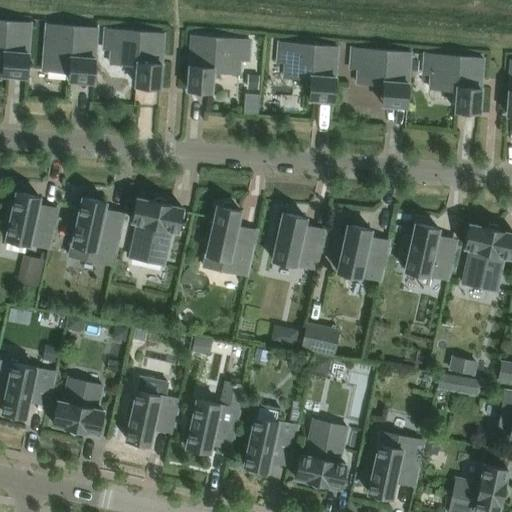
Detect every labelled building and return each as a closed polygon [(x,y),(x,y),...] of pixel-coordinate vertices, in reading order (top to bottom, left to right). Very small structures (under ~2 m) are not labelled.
[(26,76),(30,22),(0,19),(0,53),(3,54),(2,74),(26,76)] [(70,59),(69,74),(68,79),(92,81),(96,27),(38,23),(36,43),(44,43),(43,57),(70,59)] [(159,86),(163,32),(104,28),(103,48),(111,48),(110,62),(136,65),(135,84),(159,86)] [(250,39),(239,38),(191,35),(187,88),(211,90),(211,89),(211,86),(212,71),(239,73),(240,59),(248,59),(250,39)] [(310,78),(309,93),(308,98),(332,100),(336,46),(278,41),(276,61),(285,62),(283,76),(310,78)] [(383,84),(382,99),(381,104),(405,105),(410,52),(351,47),(349,67),(357,68),(356,82),(383,84)] [(456,90),(455,105),(454,109),(478,111),(482,57),(424,53),(422,73),(430,73),(429,88),(456,90)] [(5,237),(48,247),(56,213),(36,209),(39,196),(15,191),(12,203),(9,203),(4,221),(8,222),(5,237)] [(114,252),(122,218),(102,214),(105,201),(81,196),(79,208),(75,208),(70,226),(75,227),(68,254),(99,261),(101,249),(114,252)] [(129,256),(163,263),(170,228),(176,230),(181,206),(136,196),(131,220),(137,221),(129,256)] [(235,231),(239,211),(240,209),(235,208),(233,204),(229,202),(225,202),(220,205),(216,204),(212,222),(208,221),(204,240),(208,241),(203,265),(246,274),(255,235),(235,231)] [(305,217),(282,212),(279,224),(275,224),(271,242),(275,243),(271,258),(314,268),(322,234),(302,230),(305,217)] [(407,254),(404,269),(447,278),(454,244),(435,240),(437,227),(414,222),(411,235),(407,234),(403,253),(407,254)] [(462,282),(495,290),(503,255),(509,256),(511,241),(511,232),(469,222),(463,246),(469,247),(462,282)] [(336,270),(379,280),(387,245),(367,241),(370,228),(346,223),(344,236),(340,235),(336,254),(340,255),(336,270)] [(69,316),(67,327),(78,330),(80,319),(69,316)] [(306,323),(301,346),(332,353),(337,330),(306,323)] [(134,327),(132,337),(143,340),(146,329),(134,327)] [(283,330),(280,344),(293,347),(296,333),(283,330)] [(194,335),(191,348),(207,352),(210,338),(194,335)] [(470,351),(492,353),(494,339),(471,337),(470,351)] [(45,344),(41,358),(53,361),(56,347),(45,344)] [(256,347),(253,357),(264,360),(266,350),(256,347)] [(375,399),(383,354),(368,351),(359,396),(375,399)] [(314,356),(310,371),(325,375),(328,359),(314,356)] [(452,358),(449,370),(473,375),(475,363),(452,358)] [(29,394),(49,399),(55,371),(12,362),(9,374),(5,373),(1,392),(5,393),(1,410),(5,411),(8,416),(11,418),(16,417),(20,415),(24,416),(29,394)] [(511,366),(500,365),(498,380),(511,383),(511,375),(511,366)] [(438,372),(436,386),(475,393),(477,378),(438,372)] [(63,400),(57,399),(52,422),(97,432),(102,409),(96,408),(102,384),(68,377),(63,400)] [(129,400),(125,419),(129,420),(125,438),(129,439),(132,443),(135,445),(140,445),(144,442),(148,443),(153,422),(173,426),(179,398),(163,395),(165,383),(138,377),(136,389),(133,401),(129,400)] [(511,390),(504,390),(496,433),(511,435),(511,390)] [(211,437),(231,442),(239,408),(195,398),(192,414),(188,413),(184,431),(188,432),(185,445),(208,450),(211,437)] [(247,426),(243,445),(247,446),(243,464),(247,465),(250,469),(254,471),(258,471),(262,468),(266,469),(269,457),(289,461),(297,425),(277,420),(280,408),(256,403),(254,415),(251,427),(247,426)] [(346,426),(313,419),(305,454),(299,452),(294,476),(339,486),(344,462),(338,461),(346,426)] [(423,440),(380,430),(375,455),(371,454),(367,472),(371,473),(367,491),(371,492),(374,497),(377,499),(382,498),(386,495),(390,496),(395,475),(415,479),(423,440)] [(478,482),(455,477),(447,511),(474,511),(475,510),(483,511),(496,511),(506,468),(483,463),(478,482)]
